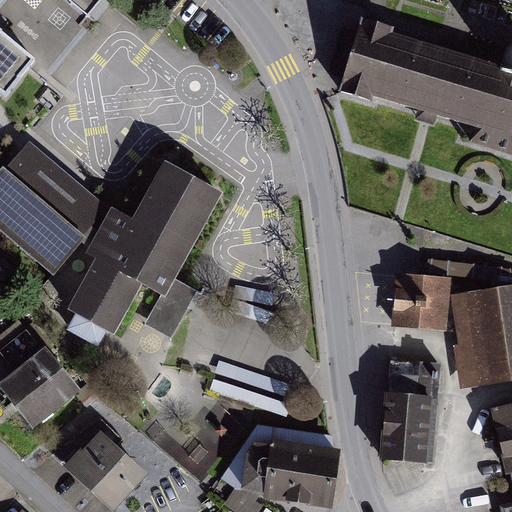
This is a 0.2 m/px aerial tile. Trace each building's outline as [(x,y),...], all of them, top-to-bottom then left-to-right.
[(0,0),(0,96),(6,102),(36,65),(0,35),(0,0)] [(511,72),(364,29),(343,99),(461,133),(457,146),(511,162),(511,72)] [(81,236),(92,245),(90,250),(100,254),(72,307),(79,311),(72,325),(99,339),(106,325),(114,329),(141,277),(164,289),(219,184),(167,157),(137,216),(114,204),(100,231),(89,222),(103,205),(83,189),(81,191),(71,182),(61,194),(13,155),(1,169),(0,167),(0,221),(54,267),(81,236)] [(448,273),(393,271),(391,325),(447,326),(448,273)] [(511,280),(451,290),(465,379),(511,372),(511,280)] [(283,294),(238,283),(235,295),(280,306),(283,294)] [(146,319),(174,332),(193,291),(178,284),(172,296),(160,290),(146,319)] [(235,300),(231,312),(282,328),(286,316),(235,300)] [(46,341),(1,377),(37,422),(82,387),(46,341)] [(215,371),(295,398),(299,386),(219,359),(215,371)] [(436,369),(387,367),(385,403),(383,460),(432,462),(436,369)] [(209,390),(287,416),(291,404),(213,378),(209,390)] [(511,511),(511,402),(497,406),(511,466),(511,493),(500,497),(503,511),(511,511)] [(96,425),(63,461),(111,503),(143,467),(96,425)] [(329,509),(334,449),(250,434),(243,489),(329,509)]
